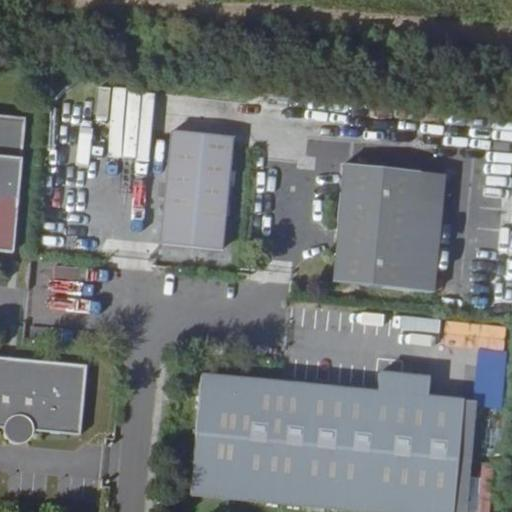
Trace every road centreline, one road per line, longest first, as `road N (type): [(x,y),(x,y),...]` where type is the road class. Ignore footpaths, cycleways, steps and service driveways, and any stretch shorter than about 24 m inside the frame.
road 1 (unknown): [(268,323),(303,150),(308,137),(332,126),(458,146),(465,155),(458,279)]
road 2 (unknown): [(268,323),(479,349)]
road 3 (unclassified): [(162,313),(142,511)]
road 4 (unknown): [(0,450),(147,465)]
